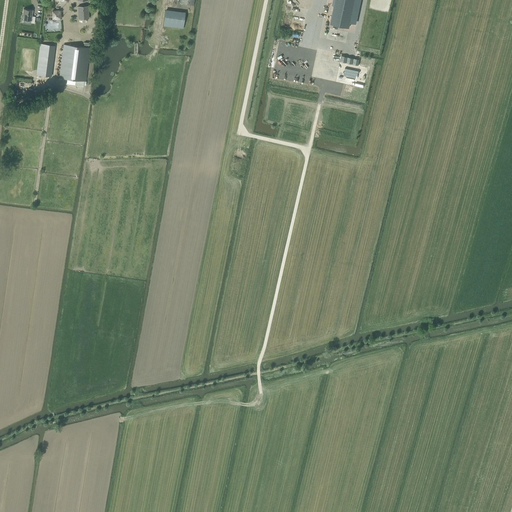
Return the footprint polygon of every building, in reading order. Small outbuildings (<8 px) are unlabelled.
[(358,0),(357,8),(360,8),(360,10),(358,10),(355,25),(375,30),(381,0),(358,0)] [(78,19),(88,18),(88,6),(78,7),(78,19)] [(23,19),(24,19),(31,20),(30,23),(35,24),(35,17),(32,16),(33,10),(24,9),(23,16),(24,16),(23,19)] [(62,19),(62,9),(52,10),(53,19),(62,19)] [(183,29),(185,14),(165,11),(163,26),(183,29)] [(50,77),(54,52),(55,46),(40,44),(36,75),(50,77)] [(85,82),(89,52),(89,48),(63,45),(62,52),(59,78),(85,82)]
